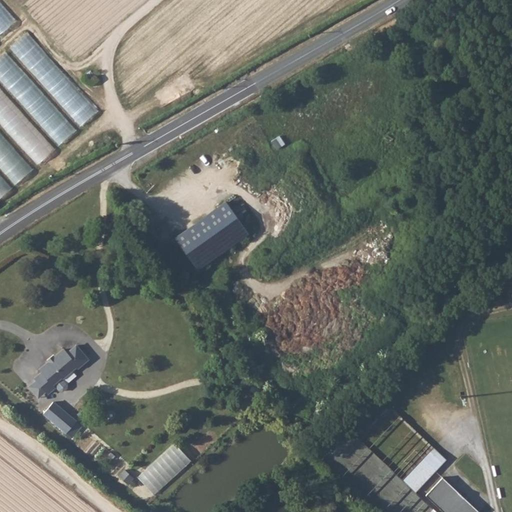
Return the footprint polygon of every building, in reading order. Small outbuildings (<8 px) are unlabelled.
[(229,199),(178,234),(199,265),(250,228),(229,199)] [(35,378),(47,393),(55,387),(53,384),(75,365),(78,368),(88,360),(76,345),(67,353),(64,349),(55,356),(48,362),(40,369),(42,372),(35,378)] [(73,438),(84,425),(55,400),(44,412),(73,438)] [(175,442),(139,477),(156,495),(193,459),(175,442)] [(434,449),(403,480),(416,492),(446,461),(434,449)] [(435,510),(432,511),(478,511),(443,478),(424,498),(435,510)]
